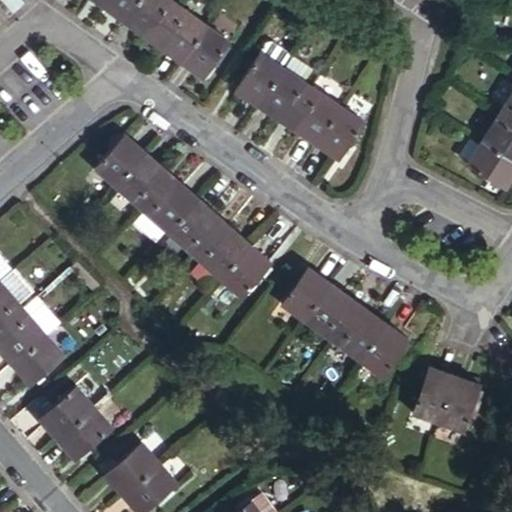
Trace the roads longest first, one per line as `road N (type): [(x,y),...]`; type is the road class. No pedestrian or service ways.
road 1 (residential): [(355,235),(116,74),(0,177)]
road 2 (trunk): [(0,178),(168,0)]
road 3 (residential): [(390,172),(422,30),(375,0)]
road 4 (residential): [(511,258),(488,288),(464,292),(355,235)]
road 5 (residential): [(390,172),(511,236)]
